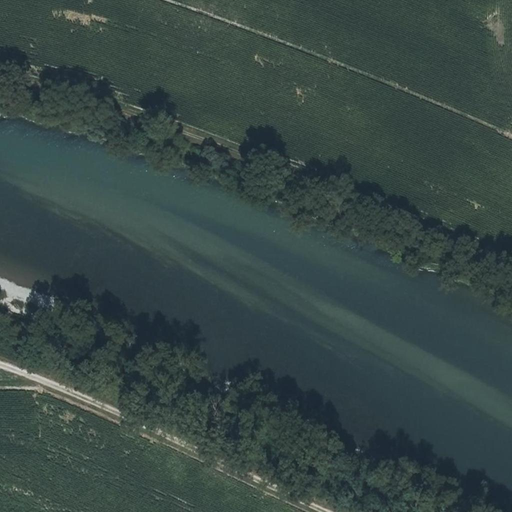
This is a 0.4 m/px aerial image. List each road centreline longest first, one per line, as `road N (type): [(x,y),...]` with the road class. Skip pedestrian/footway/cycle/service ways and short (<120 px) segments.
road 1 (track): [(511,272),(314,182),(149,119),(0,78)]
road 2 (track): [(0,365),(330,511)]
